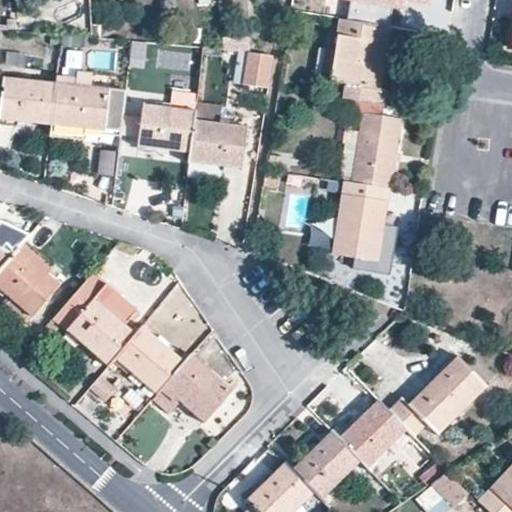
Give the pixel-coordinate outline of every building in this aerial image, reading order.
[(350,0),(350,2),(347,20),(389,27),(392,0),(397,0),(431,5),(432,0),(350,0)] [(347,20),(341,19),(336,51),(332,76),(331,82),(344,84),(342,98),(385,105),(387,90),(382,89),(384,74),(386,65),(376,63),(379,44),(389,46),(392,27),(389,27),(347,20)] [(386,65),(389,46),(379,44),(376,63),(386,65)] [(332,76),(336,51),(325,49),(321,75),(332,76)] [(189,71),(190,54),(159,51),(157,68),(189,71)] [(243,85),(268,89),(273,56),(248,54),(243,85)] [(0,116),(0,120),(51,125),(55,83),(4,78),(0,116)] [(108,88),(55,83),(51,125),(100,130),(103,131),(121,133),(127,89),(108,87),(108,88)] [(196,103),(197,92),(173,89),(171,109),(195,111),(196,103)] [(239,95),(237,117),(255,119),(257,96),(239,95)] [(342,98),(339,98),(337,112),(362,116),(357,146),(351,182),(390,188),(394,162),(395,152),(401,119),(383,116),(385,105),(342,98)] [(194,121),(223,124),(225,106),(196,103),(195,111),(194,121)] [(138,147),(190,153),(194,121),(195,111),(171,109),(144,106),(138,147)] [(190,153),(189,163),(241,169),(247,126),(223,124),(194,121),(190,153)] [(51,125),(49,140),(83,143),(83,136),(99,138),(100,130),(51,125)] [(351,182),(357,146),(345,144),(339,180),(344,181),(351,182)] [(100,152),(99,175),(114,175),(115,153),(100,152)] [(402,153),(395,152),(394,162),(401,163),(401,158),(402,153)] [(134,177),(136,160),(118,158),(116,175),(134,177)] [(279,173),(266,171),(263,186),(276,188),(279,173)] [(339,180),(335,180),(332,196),(342,198),(344,181),(339,180)] [(386,210),(390,188),(351,182),(344,181),(342,198),(333,254),(355,258),(378,261),(384,225),(386,210)] [(0,268),(26,239),(29,235),(0,222),(0,268)] [(399,227),(384,225),(378,261),(355,258),(353,270),(391,276),(399,227)] [(56,264),(26,239),(0,268),(0,288),(31,316),(57,284),(47,275),(56,264)] [(137,311),(91,273),(53,319),(108,365),(115,358),(136,333),(125,324),(137,311)] [(30,316),(9,297),(0,307),(0,308),(20,327),(30,316)] [(143,326),(136,333),(115,358),(157,394),(185,361),(143,326)] [(191,355),(185,361),(157,394),(152,399),(169,414),(180,402),(204,423),(232,389),(191,355)] [(402,397),(389,410),(408,429),(415,436),(429,423),(440,434),(488,386),(458,356),(409,403),(402,397)] [(101,374),(90,387),(110,404),(121,390),(101,374)] [(389,410),(378,399),(339,437),(362,460),(369,467),(408,429),(389,410)] [(339,437),(332,429),(293,468),(316,491),(327,502),(330,497),(327,494),(362,460),(339,437)] [(293,468),(286,460),(248,498),(260,511),(294,511),(316,491),(293,468)] [(511,511),(511,464),(478,500),(490,511),(511,511)] [(458,504),(471,493),(449,472),(436,481),(458,504)]
